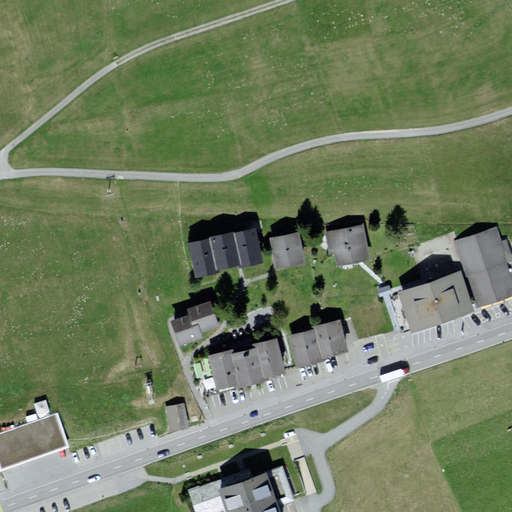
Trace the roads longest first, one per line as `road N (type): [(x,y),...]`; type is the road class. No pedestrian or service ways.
road 1 (primary): [(511,330),(0,508)]
road 2 (residential): [(511,110),(436,130),(318,141),(219,177),(0,174)]
road 3 (track): [(0,151),(124,60),(283,0)]
